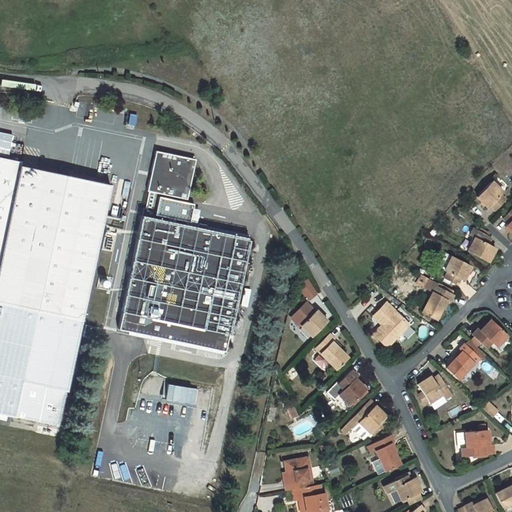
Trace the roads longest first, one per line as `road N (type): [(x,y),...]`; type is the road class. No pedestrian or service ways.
road 1 (residential): [(0,82),(88,84),(148,96),(212,133),(318,273),(388,383)]
road 2 (residential): [(496,279),(388,383)]
road 3 (residential): [(388,383),(441,492)]
